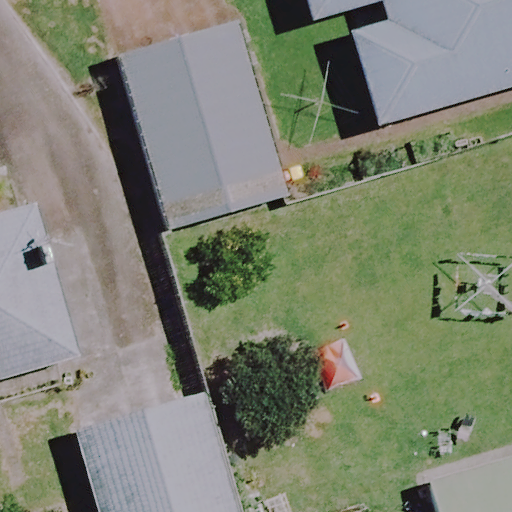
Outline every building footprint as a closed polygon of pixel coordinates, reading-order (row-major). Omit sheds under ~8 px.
[(511,93),(511,0),(294,0),(303,31),(337,21),(370,135),(511,93)] [(281,205),(236,38),(116,71),(160,237),(281,205)] [(0,226),(0,387),(66,370),(24,219),(0,226)] [(224,511),(195,407),(67,443),(86,511),(224,511)] [(511,511),(511,461),(419,489),(425,511),(511,511)]
